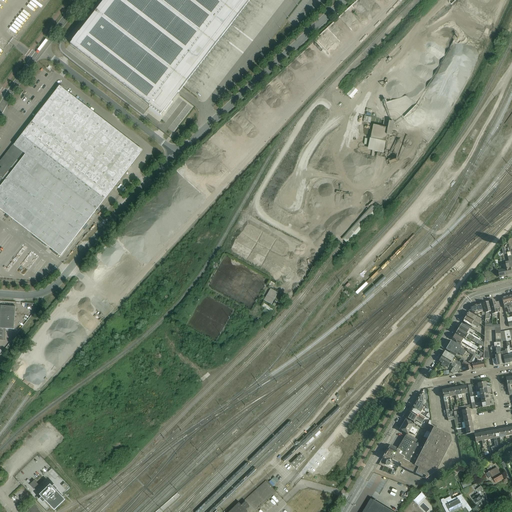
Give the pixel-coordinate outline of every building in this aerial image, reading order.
[(227,31),(186,0),(104,0),(70,45),(161,115),(227,31)] [(186,0),(227,31),(250,0),(186,0)] [(59,86),(32,121),(32,122),(115,186),(142,151),(59,86)] [(358,91),(353,86),(346,94),(347,95),(350,98),(358,91)] [(388,128),(376,125),(373,125),(368,150),(383,153),(387,135),(392,136),(395,122),(390,121),(388,128)] [(97,209),(115,186),(32,122),(14,145),(97,209)] [(97,209),(14,145),(13,144),(0,161),(4,165),(0,169),(0,208),(61,256),(97,209)] [(504,269),(498,271),(499,277),(511,274),(510,268),(511,267),(511,259),(511,256),(508,257),(509,261),(505,262),(506,264),(503,265),(504,269)] [(270,289),(264,300),(271,304),(278,293),(270,289)] [(511,313),(507,297),(502,298),(504,305),(505,308),(507,307),(509,313),(511,313)] [(500,308),(499,302),(496,303),(495,300),(489,302),(492,310),(492,314),(500,312),(500,308)] [(491,312),(488,302),(483,303),(486,313),(485,317),(485,320),(490,319),(488,313),(491,312)] [(481,304),(476,305),(478,313),(482,312),(482,316),(484,316),(484,314),(484,311),(483,311),(481,304)] [(478,313),(476,305),(473,306),(472,307),(469,311),(475,314),(478,313)] [(15,307),(5,306),(1,306),(0,307),(0,306),(0,340),(4,340),(5,329),(14,329),(15,307)] [(469,312),(466,317),(479,325),(481,322),(475,318),(476,316),(469,312)] [(479,325),(466,317),(463,321),(471,326),(472,324),(478,327),(479,325)] [(461,324),(459,328),(479,341),(480,338),(469,331),(470,329),(461,324)] [(479,341),(459,328),(456,333),(466,339),(467,337),(477,344),(477,343),(479,341)] [(474,346),(473,345),(455,334),(452,339),(461,344),(462,342),(473,349),(474,346)] [(450,353),(456,357),(458,353),(464,357),(467,352),(461,348),(462,346),(456,343),(456,344),(451,341),(446,349),(451,352),(450,353)] [(502,365),(502,364),(501,356),(500,352),(500,348),(495,349),(496,350),(497,356),(495,356),(496,359),(492,359),(494,366),(497,365),(497,366),(502,365)] [(510,363),(508,349),(507,349),(505,349),(505,351),(500,352),(501,356),(502,364),(505,364),(510,363)] [(476,356),(477,355),(469,350),(468,351),(469,352),(469,353),(474,356),(469,363),(471,364),(475,358),(476,356)] [(445,351),(442,356),(459,367),(463,361),(461,359),(459,362),(453,359),(454,357),(445,351)] [(459,367),(442,356),(439,361),(442,363),(441,365),(445,367),(446,365),(448,367),(449,365),(454,367),(451,372),(453,374),(458,373),(461,368),(459,367)] [(471,366),(463,361),(459,367),(461,368),(463,365),(466,366),(465,367),(466,372),(472,370),(471,366)] [(424,394),(422,393),(417,401),(425,407),(424,407),(426,408),(429,410),(428,405),(426,405),(424,394)] [(424,410),(426,408),(424,407),(425,407),(417,401),(413,408),(421,413),(423,409),(424,410)] [(421,413),(413,408),(410,413),(423,421),(425,418),(420,415),(421,413)] [(423,421),(410,413),(407,418),(414,423),(416,420),(422,424),(423,421)] [(414,425),(410,422),(406,420),(404,423),(403,425),(416,433),(418,431),(412,427),(414,425)] [(416,433),(403,425),(401,427),(402,427),(400,430),(407,435),(406,436),(416,443),(418,440),(408,435),(410,432),(415,435),(416,433)] [(437,471),(440,467),(442,462),(448,450),(438,446),(445,432),(434,427),(431,434),(428,440),(422,451),(415,466),(412,472),(422,477),(422,476),(425,478),(427,479),(437,471)] [(451,435),(445,432),(438,446),(448,450),(452,442),(451,435)] [(482,442),(481,433),(474,434),(476,443),(482,442)] [(415,466),(422,451),(428,440),(425,438),(421,445),(416,443),(406,436),(405,436),(398,448),(391,445),(390,446),(387,450),(388,450),(386,452),(402,459),(415,466)] [(402,459),(386,452),(385,454),(383,458),(382,459),(387,462),(386,462),(386,463),(386,464),(387,465),(388,466),(389,466),(390,465),(391,464),(393,460),(400,464),(402,459)] [(301,454),(290,464),(295,469),(305,459),(301,454)] [(415,466),(402,459),(400,464),(399,467),(402,468),(402,467),(412,472),(415,466)] [(491,477),(495,483),(503,479),(496,467),(485,474),(488,479),(491,477)] [(52,469),(48,472),(55,479),(58,476),(52,469)] [(472,484),(469,479),(461,483),(463,488),(472,484)] [(34,480),(29,485),(34,490),(39,485),(34,480)] [(70,488),(64,483),(61,486),(67,491),(70,488)] [(65,501),(61,497),(62,496),(57,491),(58,490),(54,486),(52,487),(50,485),(39,495),(41,498),(39,500),(43,504),(45,502),(50,508),(51,507),(54,511),(65,501)] [(484,501),(480,495),(484,492),(485,492),(482,487),(481,486),(476,489),(478,493),(472,497),(478,506),(484,501)] [(445,511),(449,510),(449,511),(451,511),(464,506),(468,511),(471,510),(463,498),(458,500),(453,502),(451,497),(444,500),(444,499),(442,500),(442,501),(441,501),(445,511)] [(394,505),(390,511),(370,499),(362,511),(398,511),(401,509),(394,505)] [(246,511),(245,511),(249,507),(245,503),(241,506),(233,511),(216,511),(215,511),(246,511)]
